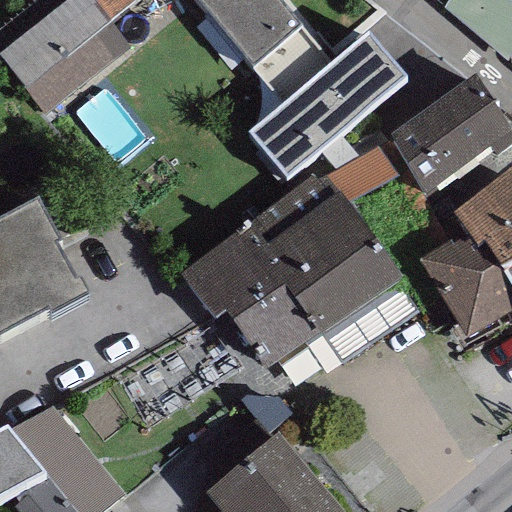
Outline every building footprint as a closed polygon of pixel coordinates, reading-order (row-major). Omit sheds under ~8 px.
[(132,54),(110,26),(108,27),(86,0),(78,0),(0,61),(0,63),(25,96),(44,121),(132,54)] [(137,4),(134,0),(86,0),(108,27),(110,26),(137,4)] [(301,37),(269,0),(188,0),(254,77),(301,37)] [(405,97),(368,50),(334,77),(301,37),(254,77),(289,114),(249,146),(284,192),(405,97)] [(511,143),(478,87),(378,153),(397,191),(383,199),(411,244),(437,224),(425,207),(511,145),(511,143)] [(397,191),(378,153),(330,181),(351,214),(383,199),(397,191)] [(313,182),(176,282),(215,335),(226,326),(268,384),(318,347),(322,352),(403,293),(322,184),(317,187),(313,182)] [(496,292),(503,288),(511,281),(511,185),(511,184),(453,226),(467,245),(496,292)] [(0,357),(47,333),(49,336),(87,317),(78,300),(74,302),(55,265),(60,263),(37,219),(0,238),(0,357)] [(496,292),(467,245),(418,276),(466,351),(511,321),(511,302),(503,288),(496,292)] [(511,281),(503,288),(511,302),(511,281)] [(44,496),(13,511),(108,511),(123,500),(52,411),(0,438),(0,439),(6,451),(44,496)] [(333,511),(277,443),(206,502),(214,511),(333,511)] [(6,451),(0,453),(0,511),(13,511),(44,496),(6,451)]
